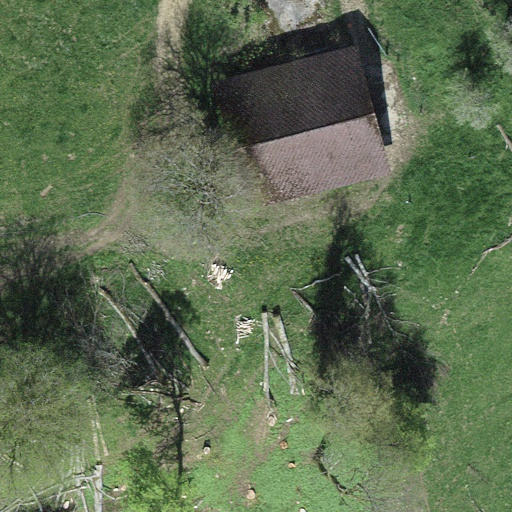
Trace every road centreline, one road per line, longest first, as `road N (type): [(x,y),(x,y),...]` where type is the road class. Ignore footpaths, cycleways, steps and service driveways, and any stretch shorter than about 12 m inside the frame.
road 1 (track): [(362,0),(392,90),(425,154),(383,194),(256,229),(201,216),(0,256)]
road 2 (track): [(383,194),(349,277),(86,486),(73,511)]
road 3 (track): [(179,0),(169,56),(194,142)]
